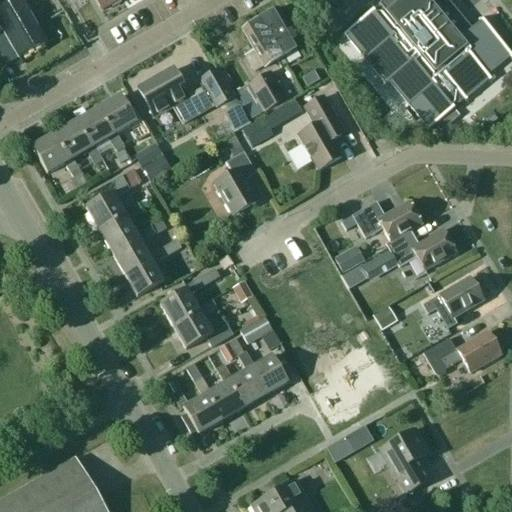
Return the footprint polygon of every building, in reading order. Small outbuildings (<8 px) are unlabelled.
[(46,44),(20,0),(0,11),(0,33),(2,32),(19,60),(46,44)] [(121,0),(93,0),(101,12),(121,0)] [(511,59),(479,20),(478,20),(481,24),(471,32),(444,0),(385,0),(379,6),(382,10),(375,17),(371,13),(340,39),(341,41),(345,38),(364,61),(360,64),(361,65),(365,62),(384,85),(380,88),(381,89),(388,83),(407,106),(403,109),(404,110),(408,107),(427,130),(423,133),(424,134),(463,101),(467,105),(468,104),(465,100),(488,81),(491,85),(492,84),(486,77),(509,58),(511,61),(511,59)] [(282,59),(299,49),(277,11),(260,21),(282,59)] [(282,59),(260,21),(242,32),(264,69),(276,62),(281,70),(287,67),(282,59)] [(247,127),(231,100),(233,100),(217,72),(200,81),(205,89),(188,99),(172,72),(137,92),(153,120),(172,109),(182,126),(215,107),(216,109),(224,105),(228,113),(226,115),(226,116),(223,117),(234,134),(247,127)] [(285,101),(269,74),(248,86),(236,94),(245,111),(259,104),(264,114),(267,118),(288,106),(285,101)] [(97,111),(112,138),(115,136),(129,128),(138,142),(146,138),(137,122),(134,124),(119,98),(97,111)] [(332,143),(344,136),(338,124),(323,99),(303,110),(314,128),(297,138),(304,150),(302,151),(308,161),(310,160),(317,173),(341,159),(332,143)] [(91,150),(93,149),(107,141),(116,155),(124,150),(115,136),(112,138),(97,111),(75,124),(91,150)] [(272,138),(263,121),(242,132),(251,149),(272,138)] [(102,163),(93,149),(91,150),(75,124),(54,136),(69,163),(72,161),(86,153),(94,167),(102,163)] [(72,161),(69,163),(54,136),(31,149),(47,176),(64,166),(73,180),(70,182),(75,191),(86,185),(72,161)] [(256,204),(244,182),(255,176),(243,155),(244,154),(234,137),(224,143),(234,160),(226,165),(232,175),(213,186),(232,218),(256,204)] [(135,160),(140,170),(161,157),(156,148),(135,160)] [(125,217),(123,214),(115,200),(129,192),(141,185),(133,172),(121,178),(92,195),(97,203),(85,210),(98,232),(125,217)] [(136,236),(128,222),(142,214),(141,213),(150,208),(145,201),(137,206),(123,214),(125,217),(98,232),(110,254),(137,239),(136,236)] [(382,231),(389,244),(390,245),(410,234),(421,227),(408,204),(384,218),(375,204),(351,218),(364,241),(382,231)] [(110,254),(123,276),(150,261),(148,258),(140,244),(154,236),(155,237),(166,231),(160,222),(150,228),(136,236),(137,239),(110,254)] [(389,244),(385,246),(389,253),(361,269),(369,284),(397,268),(399,270),(416,260),(424,274),(455,255),(442,233),(418,247),(410,234),(390,245),(389,244)] [(123,276),(136,299),(163,283),(153,266),(167,258),(162,250),(148,258),(150,261),(123,276)] [(197,310),(189,296),(219,279),(214,271),(183,289),(185,292),(159,307),(172,329),(199,313),(197,310)] [(482,303),(469,280),(421,308),(427,317),(435,312),(446,332),(457,326),(453,320),(482,303)] [(232,291),(241,306),(253,299),(244,284),(232,291)] [(197,310),(199,313),(172,329),(185,351),(205,340),(211,350),(232,337),(226,327),(211,335),(202,318),(216,310),(211,302),(197,310)] [(373,319),(381,332),(397,323),(389,310),(373,319)] [(239,333),(247,347),(272,333),(264,319),(239,333)] [(469,375),(500,357),(487,334),(455,353),(448,341),(422,356),(435,377),(438,379),(445,376),(444,371),(461,361),(469,375)] [(264,398),(286,385),(271,358),(253,368),(245,354),(237,359),(245,373),(248,371),(264,398)] [(242,411),(264,398),(248,371),(245,373),(231,381),(223,367),(215,372),(223,386),(226,384),(242,411)] [(372,371),(347,380),(352,395),(378,386),(372,371)] [(226,384),(223,386),(209,394),(201,380),(193,384),(201,399),(204,397),(220,424),(242,411),(226,384)] [(170,398),(177,394),(171,384),(164,388),(170,398)] [(204,397),(201,399),(187,407),(179,393),(171,397),(180,412),(183,411),(198,437),(220,424),(204,397)] [(419,461),(427,456),(413,431),(379,452),(405,496),(431,481),(419,461)] [(103,511),(74,460),(0,503),(0,511),(103,511)] [(312,511),(295,482),(250,508),(252,511),(312,511)]
